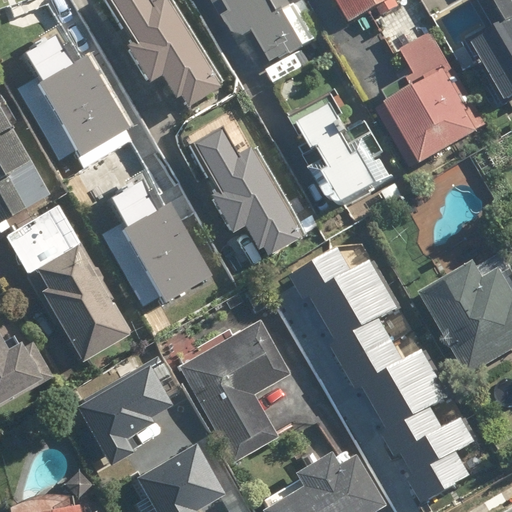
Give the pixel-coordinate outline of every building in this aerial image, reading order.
[(120,0),(145,40),(135,46),(157,82),(167,76),(188,110),(228,86),(176,0),(120,0)] [(228,0),(248,38),(263,30),(280,64),(316,46),(296,7),(303,3),(301,0),(228,0)] [(344,0),(355,21),(396,0),(344,0)] [(511,0),(480,0),(493,23),(468,36),(504,104),(511,100),(511,0)] [(423,88),(380,110),(411,172),(488,133),(436,32),(403,49),(423,88)] [(86,146),(89,152),(137,126),(97,52),(22,92),(58,161),(86,146)] [(0,226),(55,196),(0,95),(0,226)] [(328,134),(308,147),(345,206),(395,175),(348,100),(318,118),(328,134)] [(241,144),(229,124),(201,141),(231,190),(221,196),(243,231),(252,225),(273,259),(314,235),(254,137),(241,144)] [(165,207),(149,178),(116,197),(128,219),(105,233),(146,306),(168,294),(172,302),(221,274),(179,199),(165,207)] [(139,332),(64,201),(10,232),(84,363),(139,332)] [(410,475),(427,504),(475,477),(460,450),(475,441),(464,422),(449,430),(432,401),(449,392),(426,352),(409,362),(383,317),(406,304),(376,252),(359,262),(345,239),(284,275),(302,305),(313,299),(336,339),(327,344),(356,394),(366,388),(391,430),(385,433),(398,456),(406,452),(417,471),(410,475)] [(511,264),(502,247),(477,261),(471,251),(446,266),(452,275),(431,287),(481,373),(511,355),(511,264)] [(0,408),(51,380),(27,337),(13,344),(0,319),(0,408)] [(295,374),(266,320),(183,365),(236,463),(283,438),(259,394),(295,374)] [(171,409),(149,369),(81,406),(116,469),(142,454),(130,431),(171,409)] [(144,511),(197,511),(224,496),(198,451),(131,488),(144,511)] [(335,451),(301,471),(305,478),(266,500),(272,511),(378,511),(392,504),(362,451),(342,463),(335,451)]
